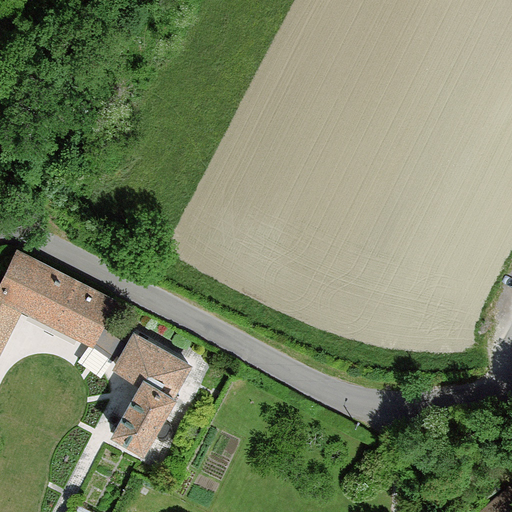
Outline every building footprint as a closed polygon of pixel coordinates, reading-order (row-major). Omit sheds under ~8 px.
[(19,256),(2,290),(31,305),(91,335),(108,301),(19,256)] [(2,290),(0,295),(0,334),(7,338),(14,341),(31,305),(2,290)] [(112,326),(104,342),(120,350),(128,334),(112,326)] [(190,364),(136,334),(118,366),(144,380),(115,431),(149,449),(178,396),(173,393),(190,364)] [(108,369),(117,349),(95,340),(86,359),(108,369)]
